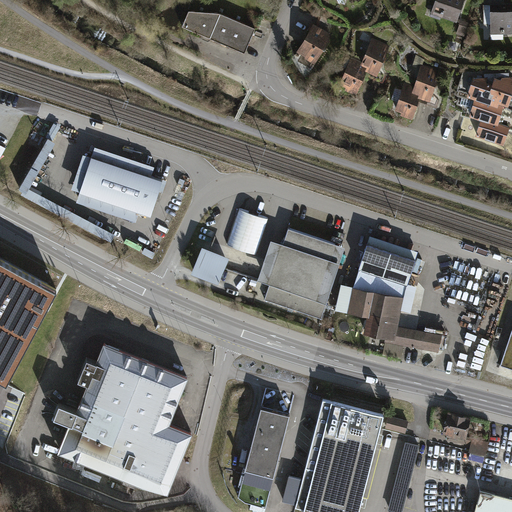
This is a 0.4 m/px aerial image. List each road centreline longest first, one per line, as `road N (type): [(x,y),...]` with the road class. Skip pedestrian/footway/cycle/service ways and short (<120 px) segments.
road 1 (residential): [(154,298),(199,207),(237,182),(267,184),(511,266)]
road 2 (primary): [(233,330),(511,409)]
road 3 (residential): [(268,80),(287,99),(511,174)]
road 4 (residential): [(233,330),(201,476),(217,511)]
road 5 (track): [(254,86),(89,0)]
road 6 (primary): [(0,218),(154,298)]
